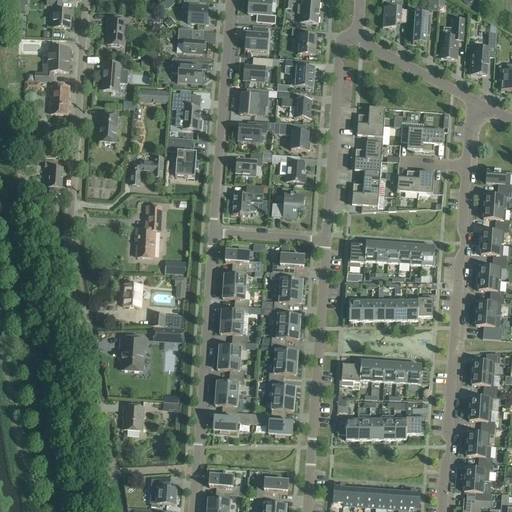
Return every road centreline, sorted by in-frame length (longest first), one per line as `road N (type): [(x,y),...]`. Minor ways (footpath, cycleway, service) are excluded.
road 1 (residential): [(103,473),(70,286),(67,209),(83,0)]
road 2 (residential): [(442,511),(467,165)]
road 3 (residential): [(192,511),(212,232)]
road 4 (residential): [(326,240),(307,511)]
road 5 (residential): [(212,232),(230,0)]
road 6 (residential): [(356,38),(339,52),(326,240)]
road 7 (residential): [(472,99),(356,38)]
